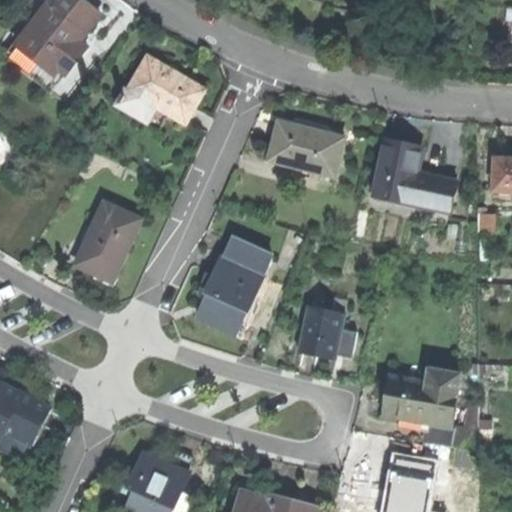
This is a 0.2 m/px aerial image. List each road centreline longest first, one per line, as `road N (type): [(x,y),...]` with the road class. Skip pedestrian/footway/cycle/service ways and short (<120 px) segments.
road 1 (residential): [(111,391),(296,449),(319,449),(331,438),(335,416),(327,397),(134,337)]
road 2 (residential): [(262,58),(204,203),(134,337)]
road 3 (residential): [(262,58),(372,90),(511,106)]
road 4 (residential): [(134,337),(0,267)]
road 5 (residential): [(111,391),(58,511)]
road 6 (residential): [(0,337),(111,391)]
road 7 (residential): [(154,0),(262,58)]
